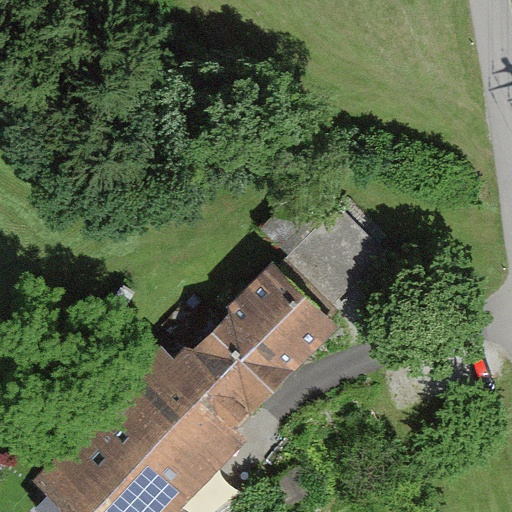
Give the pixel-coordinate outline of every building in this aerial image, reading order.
[(338,197),(284,251),(331,298),(385,244),(338,197)] [(272,241),(173,341),(239,410),(340,309),(331,298),(272,241)] [(167,338),(121,384),(209,471),(255,426),(239,410),(167,338)] [(121,384),(38,468),(83,511),(197,511),(182,497),(209,471),(121,384)] [(300,461),(276,474),(290,501),(314,488),(300,461)]
